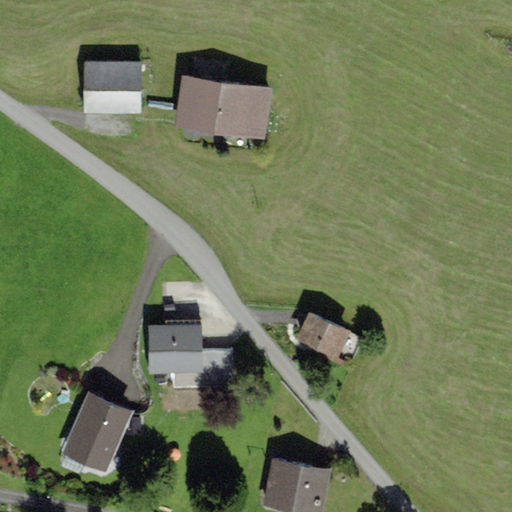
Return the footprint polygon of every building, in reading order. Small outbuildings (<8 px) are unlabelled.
[(146,58),(84,58),(85,109),(146,108),(146,58)] [(262,84),(184,74),(177,133),(254,143),(262,84)] [(357,328),(313,308),(298,341),(342,361),(357,328)] [(207,326),(152,328),(153,375),(209,373),(207,326)] [(134,408),(88,388),(60,452),(106,472),(134,408)] [(325,511),(333,467),(275,457),(266,507),(294,511),(325,511)]
